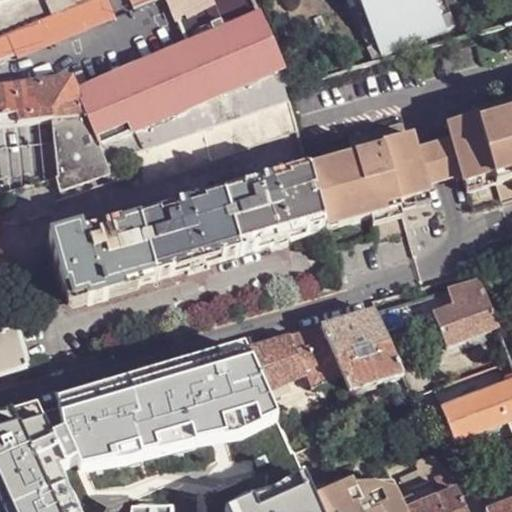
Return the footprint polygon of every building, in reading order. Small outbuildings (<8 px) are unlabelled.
[(0,62),(13,57),(16,61),(116,21),(115,19),(106,0),(95,0),(51,18),(0,38),(0,62)] [(95,0),(52,0),(45,3),(51,18),(95,0)] [(128,0),(133,11),(133,12),(161,0),(128,0)] [(166,0),(187,48),(261,16),(253,0),(166,0)] [(356,0),(381,58),(448,30),(435,0),(356,0)] [(261,16),(187,48),(211,104),(285,72),(261,16)] [(187,48),(77,94),(87,117),(86,117),(100,149),(161,125),(211,104),(187,48)] [(161,125),(168,143),(185,138),(203,132),(220,126),(238,119),(256,114),(273,108),(288,102),(284,90),(291,88),(285,72),(211,104),(161,125)] [(0,89),(0,127),(41,122),(51,121),(86,117),(87,117),(77,94),(72,81),(0,89)] [(511,97),(490,104),(495,121),(480,125),(478,118),(448,126),(452,139),(463,179),(465,188),(495,180),(496,186),(511,181),(511,97)] [(297,131),(288,102),(273,108),(277,117),(269,130),(280,137),(297,131)] [(474,108),(478,118),(480,125),(495,121),(490,104),(474,108)] [(277,117),(273,108),(256,114),(258,121),(251,137),(263,143),(269,130),(277,117)] [(258,121),(256,114),(238,119),(241,129),(234,142),(245,149),(251,137),(258,121)] [(100,149),(86,117),(51,121),(56,179),(106,166),(100,149)] [(241,129),(238,119),(220,126),(224,134),(217,148),(227,155),(234,142),(241,129)] [(0,195),(4,194),(28,188),(44,184),(54,181),(56,179),(51,121),(41,122),(0,127),(0,195)] [(315,205),(323,233),(371,219),(401,211),(399,206),(429,197),(427,189),(416,150),(411,136),(405,138),(401,123),(349,138),(354,160),(307,173),(313,197),(315,205)] [(168,143),(161,125),(100,149),(106,166),(112,163),(128,157),(149,150),(167,144),(168,143)] [(220,126),(203,132),(206,140),(198,155),(210,161),(217,148),(224,134),(220,126)] [(203,132),(185,138),(188,146),(180,161),(191,168),(198,155),(206,140),(203,132)] [(185,138),(168,143),(167,144),(170,152),(163,168),(173,174),(180,161),(188,146),(185,138)] [(416,150),(427,189),(463,179),(452,139),(416,150)] [(170,152),(167,144),(149,150),(153,158),(145,174),(156,180),(163,168),(170,152)] [(153,158),(149,150),(128,157),(132,166),(124,181),(139,186),(145,174),(153,158)] [(112,163),(106,166),(110,178),(55,197),(54,205),(118,181),(112,163)] [(110,178),(106,166),(56,179),(54,181),(57,191),(55,197),(110,178)] [(220,198),(239,258),(323,233),(315,205),(312,206),(309,197),(313,197),(307,173),(283,180),(285,186),(270,190),(268,185),(256,188),(258,193),(242,198),(240,193),(220,198)] [(217,200),(220,198),(240,193),(256,188),(255,183),(252,174),(235,180),(234,176),(211,183),(217,200)] [(255,183),(256,188),(268,185),(267,180),(255,183)] [(465,188),(467,194),(496,186),(495,180),(465,188)] [(4,221),(19,225),(35,220),(51,215),(54,205),(55,197),(57,191),(54,181),(44,184),(28,188),(4,194),(7,204),(4,221)] [(401,211),(401,212),(431,204),(429,197),(399,206),(401,211)] [(137,223),(155,282),(239,258),(220,198),(217,200),(209,202),(200,205),(202,210),(187,214),(185,208),(172,213),(173,218),(159,223),(157,217),(155,218),(137,223)] [(151,204),(155,218),(157,217),(172,213),(171,208),(168,199),(151,204)] [(172,213),(185,208),(184,204),(171,208),(172,213)] [(401,211),(371,219),(373,227),(403,219),(401,212),(401,211)] [(118,229),(119,228),(115,216),(102,220),(103,226),(105,232),(106,232),(118,229)] [(78,226),(80,231),(80,230),(83,239),(96,236),(97,235),(95,228),(93,222),(78,226)] [(85,303),(87,308),(107,301),(106,296),(128,290),(155,282),(137,223),(119,228),(118,229),(119,234),(107,237),(106,232),(105,232),(97,235),(96,236),(98,241),(84,244),(83,239),(80,230),(80,231),(46,241),(63,294),(67,292),(71,306),(85,303)] [(95,228),(97,235),(105,232),(103,226),(95,228)] [(461,289),(466,302),(483,296),(478,285),(461,289)] [(461,289),(447,293),(452,307),(466,302),(461,289)] [(466,302),(452,307),(433,316),(446,351),(497,331),(483,296),(466,302)] [(342,324),(320,330),(344,381),(352,398),(376,389),(402,378),(373,315),(362,319),(350,322),(342,324)] [(0,379),(29,371),(15,330),(0,334),(0,379)] [(320,330),(289,339),(302,378),(307,396),(344,381),(320,330)] [(247,357),(263,394),(302,378),(289,339),(245,352),(247,357)] [(0,511),(315,511),(311,502),(270,411),(263,394),(247,357),(11,426),(8,421),(0,423),(0,511)] [(511,382),(511,375),(503,379),(505,384),(511,382)] [(263,394),(270,411),(307,396),(302,378),(263,394)] [(511,382),(505,384),(441,410),(455,445),(457,444),(508,424),(511,422),(511,382)] [(397,433),(420,486),(434,481),(446,475),(422,423),(397,433)] [(434,481),(442,499),(455,492),(446,475),(434,481)] [(406,493),(415,511),(442,499),(434,481),(420,486),(406,493)] [(315,511),(403,511),(396,497),(392,487),(340,488),(311,502),(315,511)] [(414,511),(463,511),(455,492),(442,499),(415,511),(414,511)] [(406,493),(396,497),(403,511),(414,511),(415,511),(406,493)] [(511,496),(482,507),(484,511),(485,511),(511,502),(511,496)] [(511,511),(511,502),(485,511),(511,511)]
